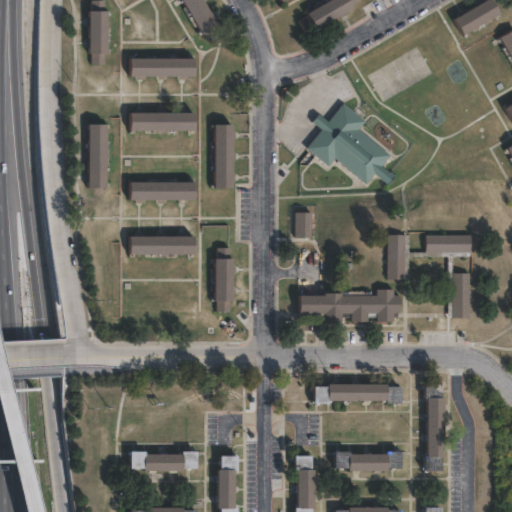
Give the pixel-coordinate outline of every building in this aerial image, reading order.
[(90,0),(103,1),(103,12),(106,12),(106,54),(103,54),(103,65),(90,65),(90,54),(88,54),(88,11),(90,11),(90,0)] [(203,0),(218,26),(216,28),(221,37),(210,43),(205,34),(202,35),(182,0),(203,0)] [(359,0),(360,1),(351,6),(352,8),(316,30),(314,27),(305,33),(298,21),(307,16),(307,14),(330,0),(359,0)] [(490,0),(499,14),(462,36),(453,20),(488,0),(490,0)] [(511,60),(499,38),(511,30),(511,60)] [(193,77),(129,77),(129,58),(193,59),(193,77)] [(511,122),(511,99),(501,105),(511,123),(511,122)] [(364,121),(359,129),(389,155),(381,166),(395,176),(388,185),(375,174),(366,184),(334,159),(327,166),(307,148),(321,130),(311,123),(319,114),(328,121),(342,103),(364,121)] [(193,131),(130,131),(130,113),(193,112),(193,131)] [(105,188),(87,189),(86,125),(104,125),(105,188)] [(232,189),(214,189),(213,125),(232,125),(232,189)] [(193,201),(129,201),(129,183),(193,182),(193,201)] [(314,213),(313,239),(296,238),(297,213),(314,213)] [(404,280),(387,280),(387,236),(404,235),(404,280)] [(193,255),(129,255),(129,237),(193,236),(193,255)] [(469,253),(425,253),(424,236),(469,236),(469,253)] [(229,248),(229,259),(232,259),(232,302),(229,302),(229,313),(216,313),(216,302),(213,302),(213,259),(216,259),(216,248),(229,248)] [(469,319),(451,319),(451,274),(469,274),(469,319)] [(371,314),(367,314),(367,323),(350,323),(350,314),(341,314),(341,323),(324,323),(324,314),(299,314),(298,296),(324,296),(324,294),(341,294),(341,296),(371,296),(376,296),(376,289),(392,289),(392,296),(398,295),(398,312),(393,312),(393,321),(375,321),(375,314),(371,314)] [(386,385),(386,388),(400,388),(400,404),(385,404),(385,402),(327,402),(327,404),(313,404),(313,388),(326,388),(326,385),(386,385)] [(440,385),(440,399),(442,399),(442,458),(440,458),(440,472),(423,472),(423,457),(425,458),(426,399),(423,399),(423,385),(440,385)] [(195,452),(195,469),(182,469),(182,472),(143,472),(143,469),(129,469),(129,452),(144,452),(144,455),(181,455),(181,452),(195,452)] [(400,453),(399,469),(386,469),(386,472),(347,472),(347,469),(333,469),(334,453),(348,453),(348,455),(385,455),(385,452),(400,453)] [(233,471),(233,508),(236,508),(236,511),(219,511),(219,509),(216,509),(216,470),(219,470),(219,456),(236,457),(236,471),(233,471)] [(310,457),(310,470),(313,470),(313,509),(310,509),(310,511),(293,511),(293,508),(295,508),(296,471),(293,471),(293,456),(310,457)]
